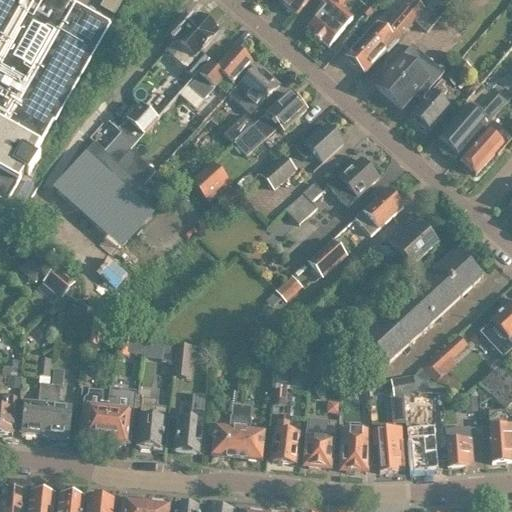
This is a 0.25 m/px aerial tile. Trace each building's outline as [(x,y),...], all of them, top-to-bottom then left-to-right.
[(0,0),(0,203),(3,205),(50,120),(51,120),(107,22),(68,0),(0,0)] [(101,0),(98,5),(112,13),(113,13),(120,0),(101,0)] [(277,0),(294,14),(306,0),(277,0)] [(321,11),(306,28),(313,35),(313,36),(319,41),(319,40),(327,46),(351,18),(338,7),(343,0),(323,0),(317,7),(321,11)] [(355,64),(363,72),(383,50),(385,52),(397,39),(396,38),(422,8),(412,0),(406,0),(385,25),(382,29),(375,23),(366,32),(345,55),(347,57),(348,60),(352,64),(355,64)] [(431,0),(413,21),(425,31),(445,9),(434,0),(431,0)] [(185,85),(186,84),(193,76),(183,67),(217,29),(201,14),(199,16),(197,15),(174,40),(171,37),(158,52),(162,56),(175,41),(185,51),(168,70),(185,85)] [(374,86),(400,109),(413,95),(418,100),(442,73),(410,44),(374,86)] [(199,96),(213,81),(228,93),(234,86),(230,82),(249,61),(232,45),(212,67),(206,62),(193,76),(186,84),(199,96)] [(469,68),(459,58),(443,76),(454,86),(469,68)] [(228,93),(238,103),(248,112),(265,94),(267,96),(278,84),(256,64),(235,87),(234,86),(228,93)] [(426,127),(428,128),(447,105),(438,97),(446,89),(440,85),(442,82),(439,80),(410,113),(418,120),(418,123),(423,127),(426,127)] [(288,92),(287,92),(233,142),(246,155),(278,126),(282,130),(304,110),(288,92)] [(457,114),(437,138),(445,144),(443,146),(446,151),(450,154),(455,156),(475,133),(476,134),(504,101),(495,93),(482,110),(479,107),(468,101),(467,100),(457,113),(457,114)] [(124,121),(115,130),(118,133),(132,145),(140,135),(154,119),(138,105),(124,121)] [(231,142),(251,123),(243,114),(223,133),(231,142)] [(490,119),(489,120),(477,135),(478,136),(458,158),(474,173),(494,150),(496,152),(510,137),(490,119)] [(340,143),(324,125),(304,143),(301,140),(294,147),(303,158),(311,151),(320,161),(340,143)] [(90,140),(50,185),(118,246),(158,201),(149,192),(141,185),(116,162),(90,140)] [(127,150),(116,162),(141,185),(152,172),(127,150)] [(293,170),(279,155),(260,174),(273,188),(293,170)] [(326,184),(345,205),(377,177),(360,159),(339,177),(337,174),(326,184)] [(190,181),(207,200),(228,181),(211,162),(190,181)] [(158,182),(154,186),(149,192),(158,201),(159,201),(166,193),(168,190),(158,182)] [(316,208),(310,202),(321,192),(312,183),(302,193),(285,209),(299,224),(316,208)] [(401,206),(386,189),(353,219),(369,236),(401,206)] [(390,256),(395,252),(410,268),(436,244),(427,234),(430,231),(414,213),(405,220),(405,224),(404,222),(374,249),(379,255),(390,256)] [(197,221),(202,227),(209,220),(204,214),(197,221)] [(331,241),(308,263),(320,275),(343,254),(331,241)] [(361,334),(387,362),(481,276),(455,248),(361,334)] [(50,264),(31,249),(18,265),(37,280),(50,264)] [(52,268),(40,282),(59,297),(70,282),(52,268)] [(299,285),(291,275),(274,291),(282,301),(299,285)] [(511,300),(478,332),(501,357),(511,347),(511,300)] [(54,317),(50,314),(46,315),(43,318),(44,323),(48,326),(52,325),(55,321),(54,317)] [(85,314),(81,344),(95,345),(98,315),(85,314)] [(465,346),(455,335),(435,354),(445,364),(465,346)] [(117,337),(114,357),(126,359),(129,339),(117,337)] [(174,346),(172,361),(170,376),(185,377),(188,346),(174,344),(174,346)] [(172,361),(174,346),(161,345),(159,360),(172,361)] [(36,374),(49,376),(51,359),(38,357),(36,374)] [(310,378),(329,380),(330,362),(312,360),(310,378)] [(477,385),(504,409),(511,400),(511,376),(499,364),(477,385)] [(71,406),(56,404),(58,386),(60,386),(61,370),(51,369),(49,385),(47,403),(43,434),(68,436),(71,406)] [(362,386),(363,372),(353,372),(352,386),(362,386)] [(7,376),(6,387),(18,388),(19,377),(7,376)] [(413,376),(402,378),(403,394),(416,391),(413,376)] [(403,394),(402,378),(391,380),(394,395),(403,394)] [(43,434),(47,403),(49,385),(37,384),(35,402),(22,401),(19,431),(43,434)] [(103,440),(109,390),(99,389),(99,392),(88,391),(89,387),(81,386),(79,402),(83,402),(79,437),(103,440)] [(284,389),(271,388),(269,405),(278,405),(283,406),(284,389)] [(133,392),(109,390),(103,440),(127,442),(133,392)] [(240,405),(241,391),(233,390),(231,404),(240,405)] [(2,394),(1,405),(0,404),(0,432),(10,434),(14,396),(8,395),(9,394),(2,394)] [(192,395),(190,410),(189,420),(175,419),(172,449),(197,452),(200,421),(202,396),(192,395)] [(161,416),(162,407),(154,406),(155,399),(140,397),(135,445),(159,447),(162,417),(161,416)] [(463,413),(477,412),(475,397),(462,398),(463,413)] [(235,456),(240,405),(231,404),(230,415),(229,415),(227,427),(213,426),(210,454),(235,456)] [(249,406),(240,405),(235,456),(259,458),(262,431),(248,429),(249,417),(248,417),(249,406)] [(283,406),(278,405),(277,415),(275,430),(273,430),(270,460),(293,463),(296,432),(286,431),(287,416),(289,406),(283,406)] [(487,411),(488,426),(480,426),(481,438),(489,438),(491,463),(509,462),(509,458),(511,457),(511,422),(511,416),(510,415),(505,410),(487,411)] [(307,436),(305,436),(303,464),(327,466),(329,449),(332,450),(333,439),(331,439),(331,435),(332,435),(334,422),(306,419),(304,432),(307,433),(307,436)] [(339,468),(364,469),(365,452),(367,453),(368,440),(365,440),(366,428),(341,427),(339,468)] [(468,427),(459,428),(443,429),(444,440),(446,466),(463,465),(463,461),(471,461),(468,427)] [(410,442),(411,469),(430,468),(429,464),(436,463),(434,429),(424,430),(424,441),(410,442)] [(396,466),(402,466),(400,431),(390,432),(391,444),(376,445),(378,472),(396,470),(396,466)] [(0,511),(20,511),(22,492),(0,489),(0,511)] [(25,511),(50,511),(52,494),(28,492),(25,511)] [(80,511),(83,497),(58,494),(56,511),(80,511)] [(111,511),(112,499),(87,497),(85,511),(111,511)] [(120,511),(144,511),(145,501),(122,499),(120,511)] [(145,501),(144,511),(168,511),(169,504),(145,501)]
